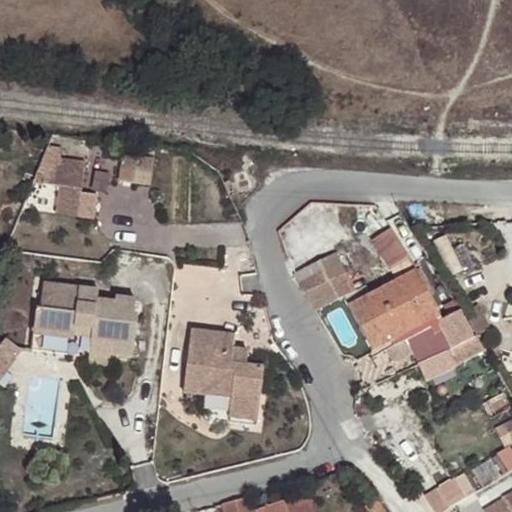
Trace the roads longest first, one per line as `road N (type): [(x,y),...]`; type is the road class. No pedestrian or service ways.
road 1 (unclassified): [(511,191),(425,193),(290,178),(258,205),(350,452)]
road 2 (unclassified): [(350,452),(124,511)]
